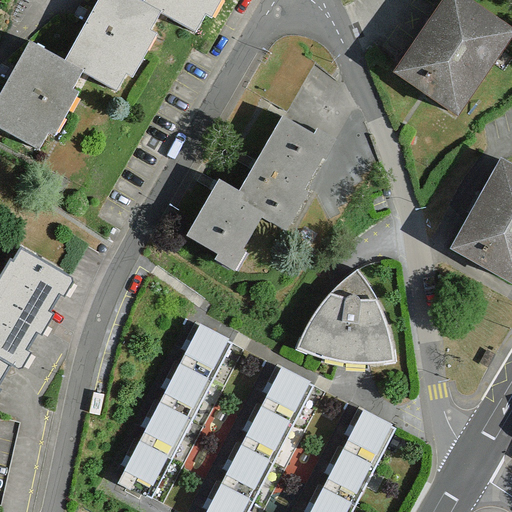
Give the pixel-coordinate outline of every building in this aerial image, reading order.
[(29,38),(0,89),(0,133),(37,154),(79,79),(116,100),(161,19),(198,39),(220,0),(142,0),(142,1),(140,0),(93,0),(62,56),(29,38)] [(511,25),(474,0),(453,0),(403,76),(472,121),(511,61),(511,25)] [(219,181),(187,236),(215,252),(209,261),(229,272),(260,219),(284,233),(338,142),(315,129),(309,139),(278,121),(236,192),(219,181)] [(511,164),(510,163),(462,254),(511,279),(511,164)] [(0,406),(72,279),(25,253),(0,297),(0,406)] [(307,325),(298,349),(315,357),(335,363),(364,367),(396,365),(389,337),(379,308),(367,287),(354,272),(344,281),(334,292),(320,309),(307,325)] [(206,324),(129,472),(160,488),(237,340),(206,324)] [(261,414),(210,511),(250,511),(318,382),(287,366),(261,414)] [(370,410),(316,511),(356,511),(401,426),(370,410)]
